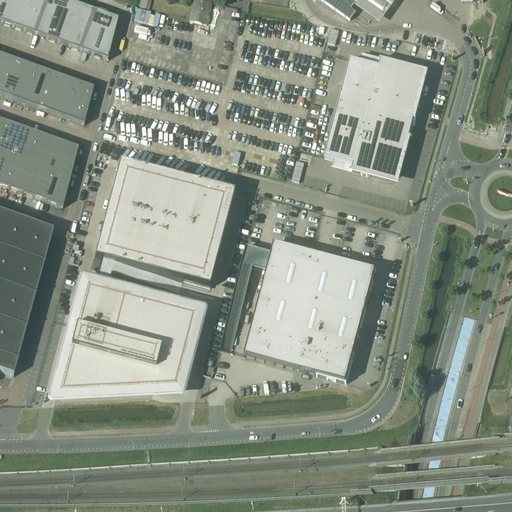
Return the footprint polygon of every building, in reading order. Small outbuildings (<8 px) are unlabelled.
[(118,22),(57,0),(0,0),(0,24),(107,63),(118,22)] [(151,0),(140,0),(138,10),(148,12),(151,0)] [(211,6),(212,0),(193,0),(189,23),(207,27),(211,6)] [(321,0),(320,1),(350,22),(352,19),(355,14),(350,11),(358,0),(321,0)] [(360,0),(353,10),(378,27),(397,0),(360,0)] [(334,47),(338,33),(331,31),(327,45),(334,47)] [(93,91),(81,87),(0,57),(0,97),(83,127),(93,91)] [(377,69),(350,62),(324,160),(353,168),(351,173),(386,182),(388,183),(390,183),(391,182),(393,181),(395,181),(396,179),(398,178),(399,176),(399,174),(409,136),(411,137),(412,135),(410,134),(412,126),(414,127),(414,125),(412,124),(422,86),(423,84),(423,83),(422,81),(422,79),(421,77),(419,76),(418,74),(416,73),(414,73),(379,63),(377,69)] [(77,151),(53,142),(0,123),(0,188),(62,210),(77,151)] [(299,185),(304,165),(296,163),(291,183),(299,185)] [(118,166),(93,261),(100,263),(103,264),(148,276),(181,284),(208,291),(233,196),(118,166)] [(0,374),(12,379),(52,234),(0,214),(0,374)] [(266,274),(244,358),(345,385),(375,273),(310,256),(274,246),(271,256),(266,274)] [(252,273),(258,252),(246,249),(240,270),(252,273)] [(103,264),(100,275),(110,278),(145,287),(148,276),(103,264)] [(86,289),(57,398),(149,394),(170,311),(106,295),(92,291),(86,289)]
